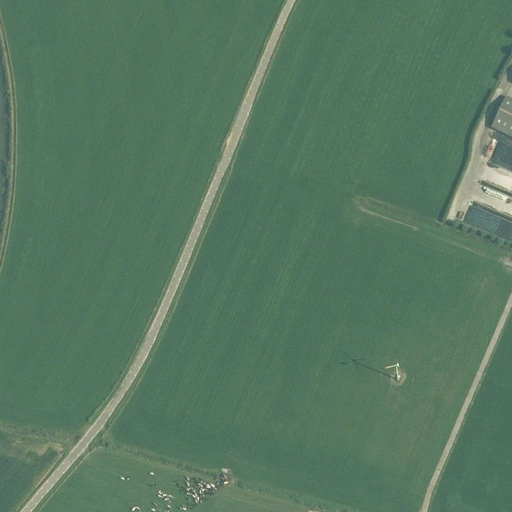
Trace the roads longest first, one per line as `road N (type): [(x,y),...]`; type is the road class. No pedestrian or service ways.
road 1 (unclassified): [(292,0),(132,379),(26,511)]
road 2 (track): [(423,511),(511,300)]
